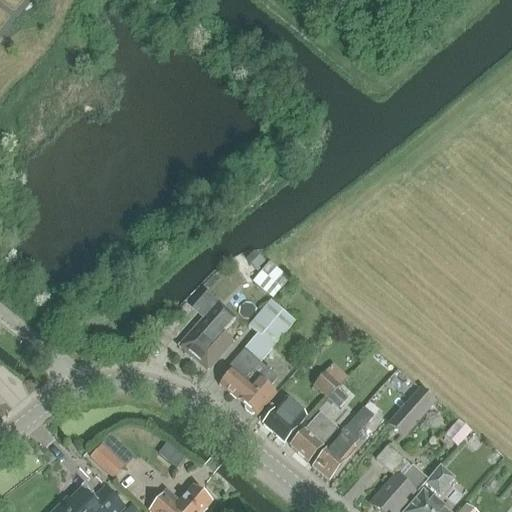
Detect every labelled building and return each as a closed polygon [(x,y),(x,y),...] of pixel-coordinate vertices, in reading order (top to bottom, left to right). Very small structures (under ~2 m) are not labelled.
[(271,286),(289,266),(271,251),(254,271),(271,286)] [(179,349),(184,353),(184,355),(190,361),(192,360),(206,373),(207,374),(208,373),(207,373),(232,345),(221,335),(235,320),(206,295),(194,308),(205,318),(179,348),(179,347),(178,348),(179,349)] [(294,324),(270,303),(248,329),(257,336),(228,369),(232,372),(219,387),(245,410),(246,413),(250,418),(254,417),(256,419),(275,396),(269,390),(276,382),(268,374),(270,371),(267,368),(256,380),(253,377),(247,384),(244,382),(294,324)] [(276,375),(292,358),(280,346),(273,353),(279,359),(269,369),(276,375)] [(326,361),(318,369),(341,390),(349,382),(326,361)] [(339,388),(324,375),(313,387),(328,401),(339,388)] [(349,399),(339,391),(329,401),(340,410),(349,399)] [(387,428),(402,441),(435,404),(420,391),(387,428)] [(262,426),(284,445),(305,419),(285,401),(276,411),(272,407),(259,421),(263,425),(262,426)] [(367,405),(358,416),(338,438),(337,437),(312,469),(329,483),(355,452),(352,449),(359,442),(358,436),(378,415),(367,405)] [(460,439),(475,421),(459,408),(444,426),(460,439)] [(290,449),(307,464),(336,431),(319,416),(290,449)] [(104,435),(91,449),(115,470),(127,456),(104,435)] [(394,478),(369,506),(375,511),(400,511),(427,483),(387,448),(375,461),(394,478)] [(441,468),(426,486),(441,499),(456,480),(441,468)] [(120,511),(124,508),(105,489),(92,502),(81,492),(69,504),(67,501),(56,511),(120,511)] [(163,496),(149,511),(205,511),(211,505),(192,489),(176,508),(163,496)] [(443,511),(422,494),(406,511),(443,511)]
